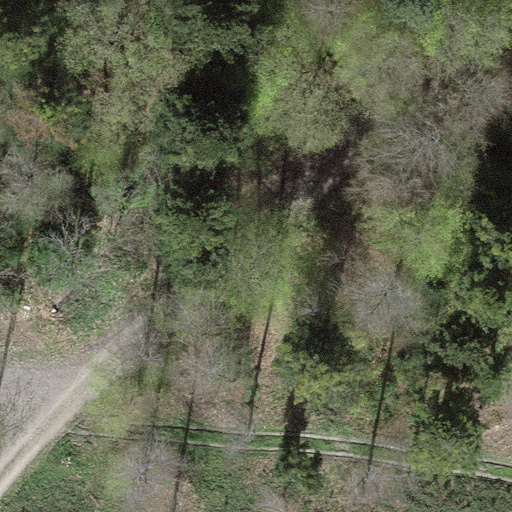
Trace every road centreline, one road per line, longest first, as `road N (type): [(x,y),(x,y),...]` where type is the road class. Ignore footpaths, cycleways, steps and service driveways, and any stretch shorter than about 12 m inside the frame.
road 1 (track): [(511,0),(37,411),(0,467)]
road 2 (track): [(511,474),(37,411),(0,388)]
